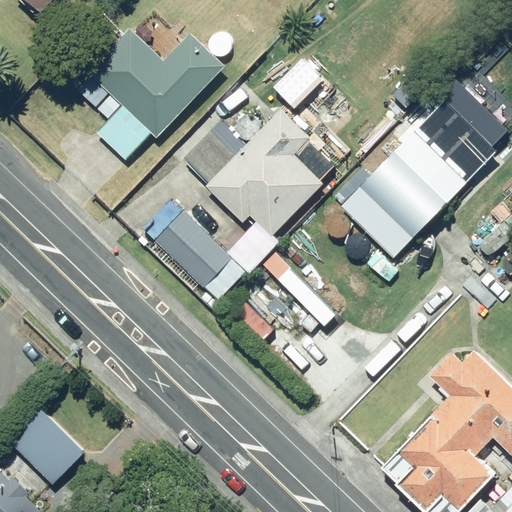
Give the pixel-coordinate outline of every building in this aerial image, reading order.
[(25,0),(42,15),(47,9),(51,13),(63,0),(25,0)] [(96,71),(120,95),(165,138),(235,66),(200,33),(172,62),(138,28),(96,71)] [(402,89),(415,101),(423,93),(411,81),(402,89)] [(113,119),(127,105),(116,95),(103,109),(113,119)] [(303,156),(321,138),(292,109),(215,188),(252,223),(259,216),(281,237),(333,185),(303,156)] [(422,132),(349,207),(402,258),(475,183),(422,132)] [(511,222),(503,215),(483,236),(503,254),(511,244),(511,222)] [(277,250),(262,265),(319,322),(335,306),(277,250)] [(485,257),(475,267),(497,290),(508,279),(485,257)] [(249,295),(233,311),(262,341),(277,326),(249,295)] [(450,393),(458,400),(391,471),(434,511),(471,511),(505,475),(485,456),(502,437),(511,446),(511,378),(483,352),(473,363),(462,354),(439,379),(452,391),(450,393)] [(48,401),(15,434),(61,478),(93,446),(48,401)] [(50,511),(53,510),(0,458),(0,511),(50,511)] [(488,501),(477,511),(511,511),(511,495),(498,510),(488,501)]
